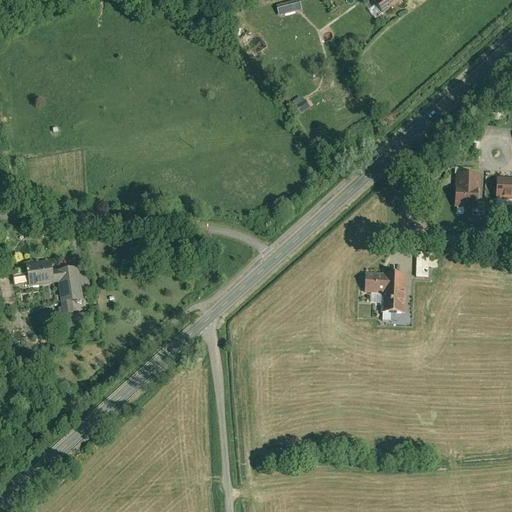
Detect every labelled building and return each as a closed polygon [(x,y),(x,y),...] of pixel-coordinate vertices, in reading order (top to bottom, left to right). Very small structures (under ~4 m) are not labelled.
[(369,0),(372,3),(362,9),(372,23),(382,16),(384,20),(410,1),(409,0),(369,0)] [(294,6),(279,10),(280,15),(296,11),(294,6)] [(300,113),(309,108),(302,96),(294,101),(300,113)] [(480,176),(457,175),(455,206),(478,207),(480,176)] [(511,180),(498,179),(496,198),(511,199),(511,180)] [(417,252),(416,277),(427,278),(428,266),(435,267),(436,253),(417,252)] [(50,263),(27,266),(30,288),(57,285),(62,320),(73,318),(71,305),(81,303),(77,271),(52,274),(50,263)] [(403,316),(405,276),(363,274),(363,295),(380,295),(379,315),(403,316)]
